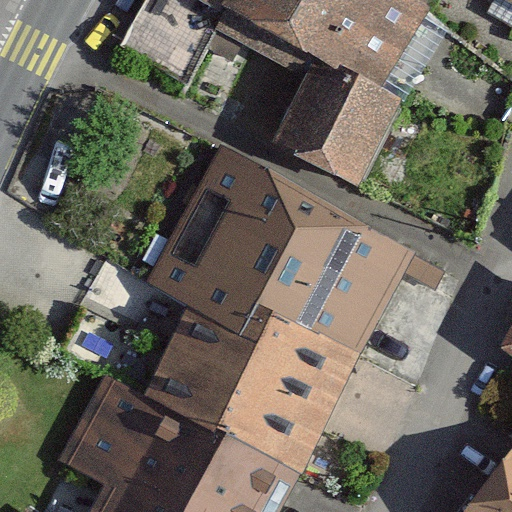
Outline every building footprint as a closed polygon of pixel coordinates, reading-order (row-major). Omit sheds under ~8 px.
[(176,0),(240,33),(256,0),(176,0)] [(495,0),(511,9),(511,0),(256,0),(240,33),(317,77),(321,68),(345,82),(351,71),(388,92),(433,12),(439,0),(495,0)] [(360,197),(411,104),(388,92),(351,71),(345,82),(321,68),(317,77),(276,151),(360,197)] [(293,324),(363,359),(404,279),(441,299),(454,275),(222,151),(148,289),(193,314),(247,342),(264,308),(293,324)] [(193,314),(149,399),(232,441),(293,324),(264,308),(247,342),(193,314)] [(301,478),(363,359),(293,324),(232,441),(301,478)] [(103,511),(283,511),(301,478),(232,441),(149,399),(117,382),(74,465),(116,487),(103,511)] [(467,511),(511,511),(511,469),(505,464),(467,511)]
